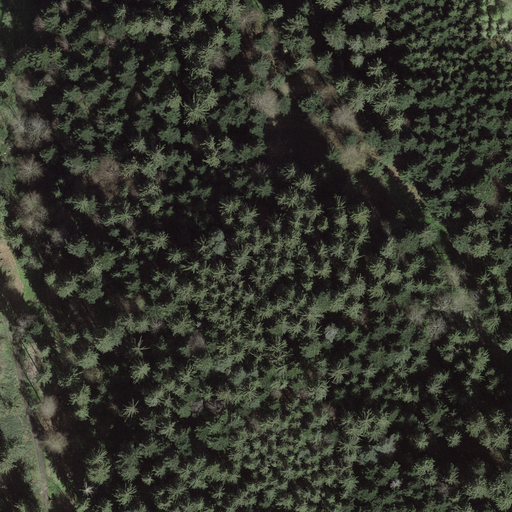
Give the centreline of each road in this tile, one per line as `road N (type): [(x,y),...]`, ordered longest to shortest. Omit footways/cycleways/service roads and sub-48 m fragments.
road 1 (track): [(0,292),(40,450),(47,511)]
road 2 (track): [(352,511),(361,474),(380,457),(486,452),(511,439)]
